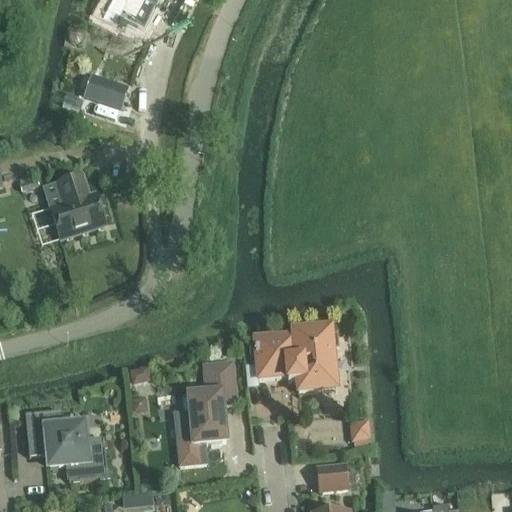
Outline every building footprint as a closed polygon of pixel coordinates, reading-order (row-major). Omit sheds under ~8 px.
[(115,21),(119,12),(145,26),(158,0),(108,0),(101,14),(115,21)] [(91,83),(85,102),(121,114),(127,95),(91,83)] [(37,183),(19,189),(22,196),(39,191),(37,183)] [(90,211),(81,183),(56,191),(63,211),(50,215),(59,246),(104,232),(97,208),(90,211)] [(335,387),(332,356),(339,356),(337,340),(331,340),(330,336),(292,339),(293,344),(254,348),(258,386),(287,383),(287,388),(297,387),(298,399),(316,397),(315,389),(335,387)] [(199,450),(208,449),(211,452),(219,451),(222,448),(225,447),(224,430),(225,430),(224,429),(223,429),(222,418),(223,417),(223,416),(222,416),(222,411),(236,410),(232,370),(204,372),(205,386),(215,385),(216,399),(189,402),(190,418),(186,419),(183,423),(184,430),(188,433),(192,433),(193,443),(177,444),(180,472),(201,470),(199,450)] [(130,377),(133,391),(151,386),(148,373),(130,377)] [(86,449),(84,431),(60,434),(58,419),(60,419),(60,418),(25,421),(29,463),(31,463),(30,461),(41,460),(42,462),(43,462),(43,460),(48,459),(49,473),(70,471),(71,486),(69,487),(69,488),(108,484),(104,445),(102,446),(103,448),(86,449)] [(366,430),(357,431),(352,437),(353,446),(367,445),(366,430)] [(320,498),(347,495),(345,471),(317,474),(320,498)] [(143,500),(122,502),(123,511),(144,509),(143,500)]
